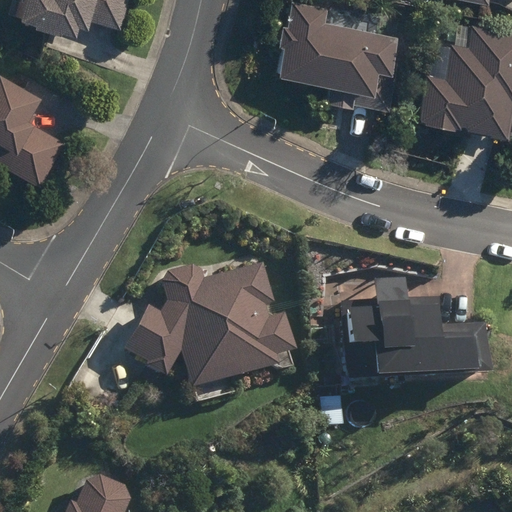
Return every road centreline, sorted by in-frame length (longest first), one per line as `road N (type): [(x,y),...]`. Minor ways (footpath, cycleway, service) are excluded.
road 1 (residential): [(511,240),(400,217),(165,120)]
road 2 (residential): [(58,296),(165,120)]
road 3 (track): [(356,511),(428,472),(470,460),(511,468)]
road 4 (residential): [(165,120),(201,0)]
road 5 (residential): [(0,405),(58,296)]
